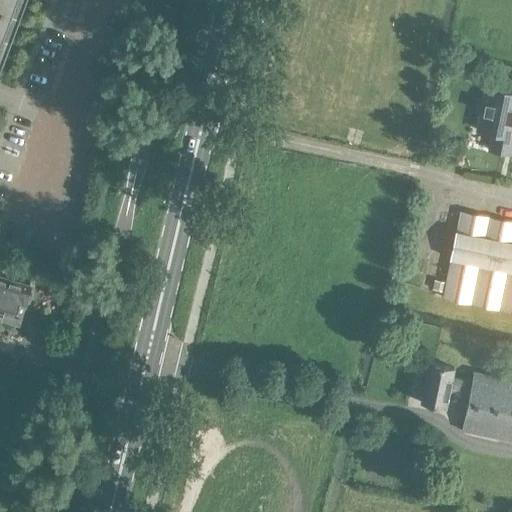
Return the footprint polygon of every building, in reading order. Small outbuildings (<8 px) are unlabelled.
[(0,0),(0,54),(1,55),(2,53),(0,53),(4,42),(6,43),(6,42),(5,41),(9,30),(10,31),(11,30),(9,29),(13,19),(15,19),(15,18),(13,17),(17,7),(19,7),(19,6),(18,6),(19,0),(0,0)] [(511,92),(485,86),(476,128),(492,132),(489,147),(511,152),(511,134),(508,133),(511,110),(511,92)] [(511,221),(459,210),(442,295),(511,309),(511,221)] [(0,318),(2,319),(17,324),(31,280),(29,280),(28,285),(0,276),(0,318)] [(460,429),(511,440),(511,377),(472,369),(470,379),(451,375),(453,366),(428,361),(419,401),(445,406),(447,393),(467,397),(460,429)]
